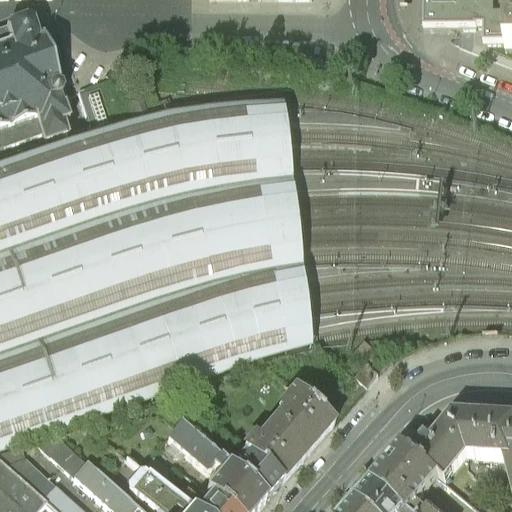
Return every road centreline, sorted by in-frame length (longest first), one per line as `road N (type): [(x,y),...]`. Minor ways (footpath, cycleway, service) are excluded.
road 1 (primary): [(309,511),(413,397),(440,383),(511,377)]
road 2 (primary): [(511,108),(391,45),(374,0)]
